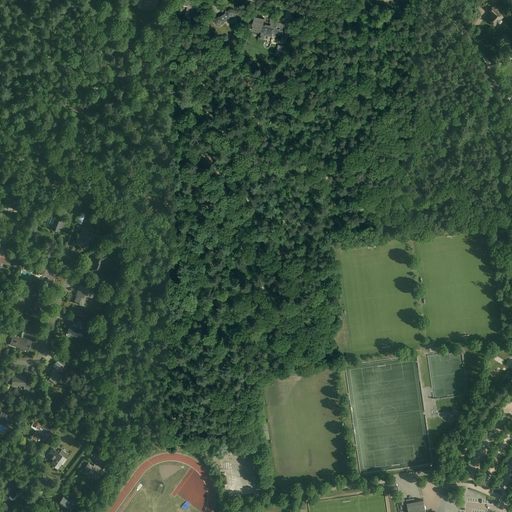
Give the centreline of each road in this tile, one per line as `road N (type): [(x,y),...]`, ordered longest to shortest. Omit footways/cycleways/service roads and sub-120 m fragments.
road 1 (track): [(504,203),(249,159),(186,90),(91,87),(40,54),(0,52)]
road 2 (track): [(156,90),(129,184),(172,277),(171,338),(118,422),(87,454)]
road 3 (residential): [(0,359),(39,355),(70,262),(66,253),(0,229)]
road 4 (track): [(174,320),(252,270),(255,220),(243,192),(249,159)]
road 5 (track): [(511,255),(492,69)]
road 6 (unclassified): [(511,100),(437,0)]
